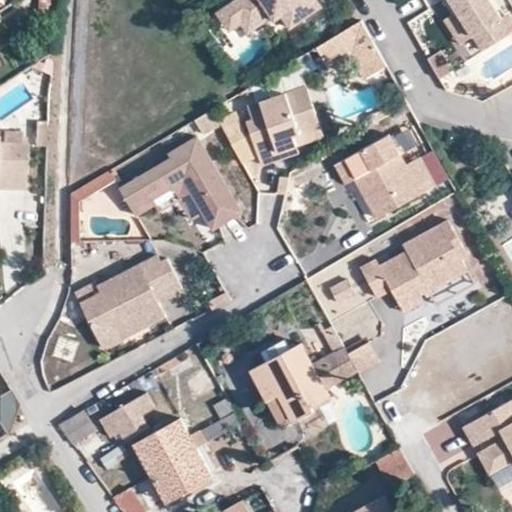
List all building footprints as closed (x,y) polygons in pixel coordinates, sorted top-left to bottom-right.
[(238,0),(231,5),(250,33),(269,19),(271,24),(276,21),(283,16),(291,29),(322,8),(316,0),(238,0)] [(490,0),(452,0),(459,10),(484,51),(511,33),(490,0)] [(362,21),(319,46),(332,67),(353,54),(366,76),(386,64),(362,21)] [(428,59),(444,84),(456,76),(441,51),(428,59)] [(245,162),(260,153),(264,165),(301,154),(299,145),(325,136),(306,85),(250,104),(251,106),(245,108),(253,132),(248,133),(241,118),(225,128),(245,162)] [(38,148),(51,148),(50,124),(37,125),(38,148)] [(408,163),(392,133),(336,164),(347,182),(356,179),(377,218),(438,185),(421,156),(408,163)] [(0,134),(0,148),(7,149),(9,136),(0,134)] [(139,215),(158,203),(155,199),(174,187),(180,198),(190,192),(203,212),(214,231),(244,211),(199,135),(169,152),(172,156),(122,186),(139,215)] [(0,194),(22,199),(30,153),(25,152),(27,139),(9,136),(7,149),(0,148),(0,194)] [(155,199),(158,203),(162,210),(180,198),(174,187),(155,199)] [(192,218),(203,212),(190,192),(180,198),(192,218)] [(391,291),(396,301),(417,291),(427,286),(432,293),(471,273),(462,256),(468,252),(450,220),(405,244),(409,252),(381,267),(376,259),(362,268),(378,297),(391,291)] [(161,263),(158,256),(99,285),(101,292),(81,301),(105,349),(166,316),(158,299),(181,288),(167,260),(161,263)] [(350,280),(331,290),(339,303),(357,294),(350,280)] [(417,291),(396,301),(403,314),(424,304),(417,291)] [(511,346),(511,312),(511,313),(438,352),(431,365),(441,383),(490,356),(493,362),(510,353),(507,348),(511,346)] [(58,336),(51,356),(72,363),(78,343),(58,336)] [(268,361),(291,349),(286,339),(263,352),(268,361)] [(348,354),(344,346),(314,363),(303,342),(291,349),(268,361),(252,370),(279,420),(290,415),(293,420),(314,410),(313,407),(331,397),(325,384),(355,367),(348,354)] [(369,342),(348,354),(355,367),(359,374),(380,362),(369,342)] [(159,412),(147,392),(101,420),(112,439),(120,434),(125,443),(155,425),(150,417),(159,412)] [(511,395),(464,422),(474,440),(500,426),(504,433),(489,442),(499,460),(511,453),(511,395)] [(86,410),(58,426),(73,444),(98,429),(86,410)] [(139,441),(166,492),(189,479),(193,487),(212,477),(196,449),(190,436),(180,419),(139,441)] [(202,430),(190,436),(196,449),(209,441),(202,430)] [(499,460),(489,442),(478,448),(488,467),(499,460)] [(108,467),(128,455),(123,446),(103,457),(108,467)] [(416,475),(401,448),(377,460),(391,487),(416,475)] [(115,504),(123,511),(147,511),(162,499),(142,478),(115,504)] [(189,479),(166,492),(170,500),(193,487),(189,479)] [(352,511),(393,511),(385,494),(352,511)] [(252,511),(245,498),(220,511),(252,511)]
